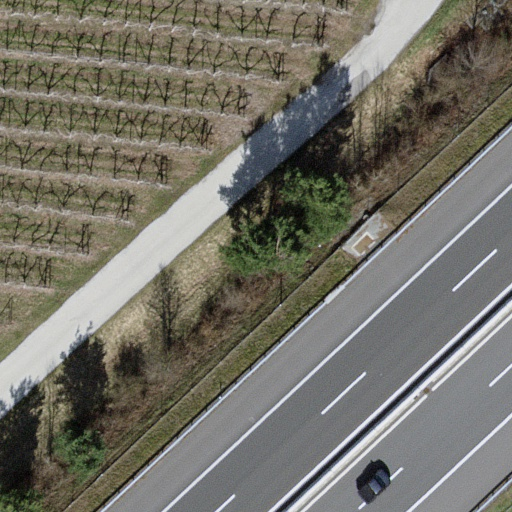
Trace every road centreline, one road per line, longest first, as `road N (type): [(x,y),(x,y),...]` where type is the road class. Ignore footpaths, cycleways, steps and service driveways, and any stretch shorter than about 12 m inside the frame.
road 1 (track): [(0,398),(364,66),(417,0)]
road 2 (motorway): [(511,231),(212,511)]
road 3 (motorway): [(356,511),(511,366)]
